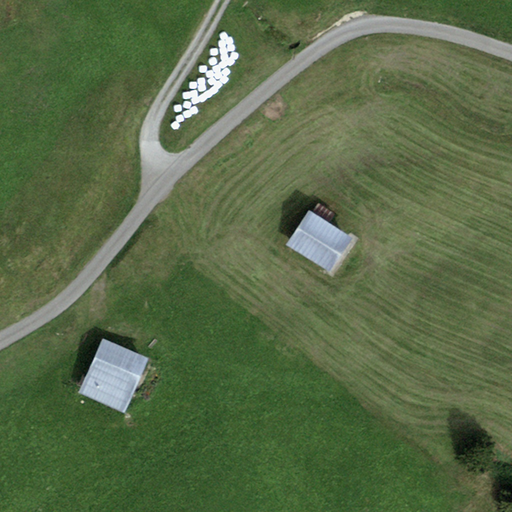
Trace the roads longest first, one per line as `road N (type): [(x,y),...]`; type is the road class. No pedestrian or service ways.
road 1 (unclassified): [(511,53),(384,24),(320,46),(210,136),(74,289),(0,341)]
road 2 (track): [(158,190),(152,120),(224,0)]
